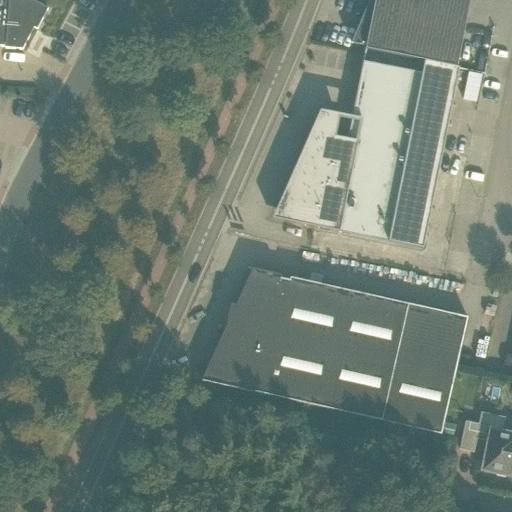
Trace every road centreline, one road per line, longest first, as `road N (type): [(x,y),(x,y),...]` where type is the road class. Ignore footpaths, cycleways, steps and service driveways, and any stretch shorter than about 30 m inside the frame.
road 1 (tertiary): [(82,511),(301,0)]
road 2 (unclassified): [(0,238),(21,164),(108,0)]
